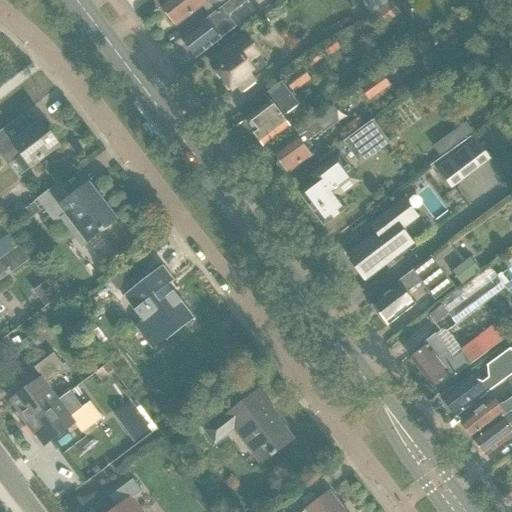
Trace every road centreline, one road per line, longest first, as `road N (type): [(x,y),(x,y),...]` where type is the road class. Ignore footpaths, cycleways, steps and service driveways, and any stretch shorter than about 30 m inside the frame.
road 1 (residential): [(0,9),(78,85),(408,511)]
road 2 (tertiary): [(378,396),(75,0)]
road 3 (tertiary): [(473,511),(378,396)]
road 4 (tertiary): [(378,396),(391,435),(445,511)]
